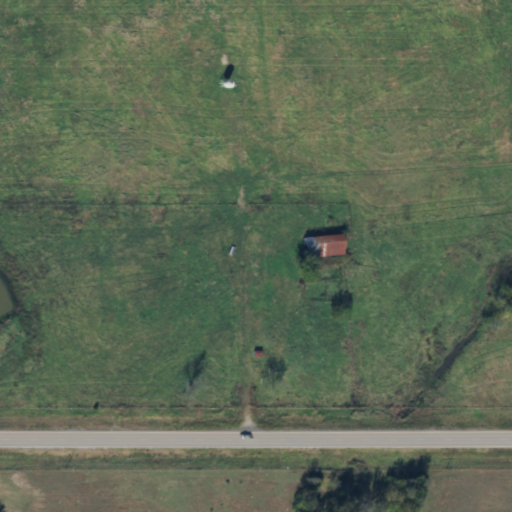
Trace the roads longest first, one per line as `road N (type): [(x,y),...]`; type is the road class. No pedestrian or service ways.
road 1 (secondary): [(511,440),(0,439)]
road 2 (residential): [(253,442),(239,193)]
